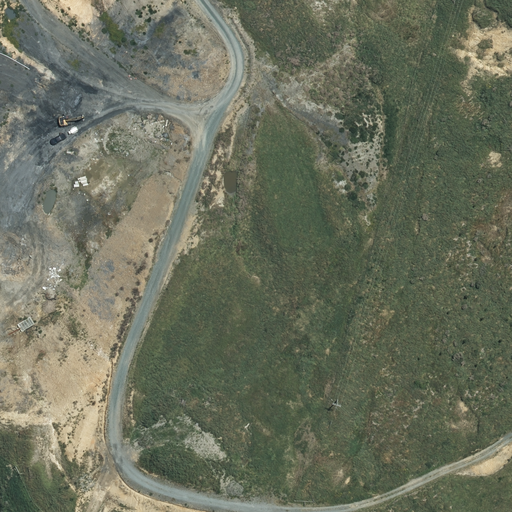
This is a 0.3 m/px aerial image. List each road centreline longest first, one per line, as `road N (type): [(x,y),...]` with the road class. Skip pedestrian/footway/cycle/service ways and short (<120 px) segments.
road 1 (track): [(317,511),(420,490),(511,442)]
road 2 (track): [(87,500),(215,511)]
